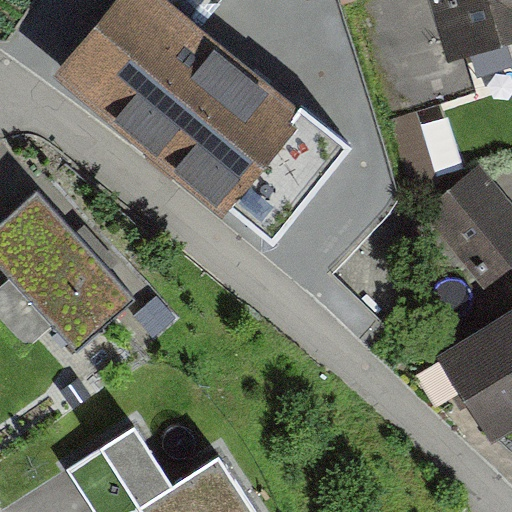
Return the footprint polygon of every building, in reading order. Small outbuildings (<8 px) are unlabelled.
[(143,0),(134,0),(59,90),(275,268),(353,174),(143,0)] [(511,0),(431,0),(452,71),(511,54),(511,0)] [(402,136),(410,175),(440,169),(432,130),(402,136)] [(428,212),(438,224),(432,230),(486,295),(511,273),(511,208),(480,170),(428,212)] [(138,291),(39,182),(0,217),(0,260),(78,346),(138,291)] [(13,288),(0,300),(0,318),(23,342),(45,321),(13,288)] [(511,324),(442,364),(491,450),(511,437),(511,324)] [(139,413),(74,455),(110,511),(259,511),(214,440),(173,466),(139,413)]
